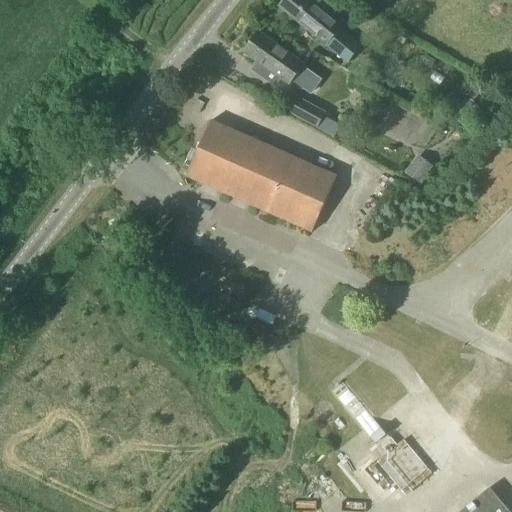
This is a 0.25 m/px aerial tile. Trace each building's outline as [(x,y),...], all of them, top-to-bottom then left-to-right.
[(286,0),(280,8),(349,64),(362,48),(343,32),(346,29),(322,10),(327,4),(321,0),(286,0)] [(259,33),(244,54),(257,63),(251,71),(266,82),(272,74),(288,86),(290,83),(301,91),(313,76),(302,68),(304,65),(308,59),(293,48),(289,54),(259,33)] [(287,115),(316,131),(323,118),(325,113),(297,97),(287,115)] [(187,176),(312,232),(336,178),(225,128),(236,105),(224,100),(213,123),(211,122),(187,176)] [(323,118),(316,131),(332,140),(339,127),(323,118)] [(420,158),(407,176),(419,185),(432,167),(420,158)] [(377,451),(384,459),(377,465),(406,498),(432,476),(404,443),(397,448),(390,440),(377,451)] [(460,511),(509,511),(490,489),(460,511)]
